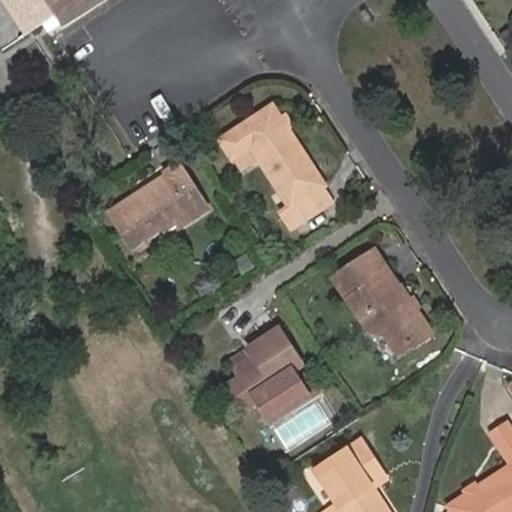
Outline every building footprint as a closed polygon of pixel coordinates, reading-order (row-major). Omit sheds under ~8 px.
[(64,28),(105,1),(104,0),(2,0),(25,34),(56,15),(64,28)] [(511,31),(500,40),(506,50),(511,45),(511,31)] [(281,122),(272,108),(220,141),(232,159),(251,147),(260,161),(289,208),(285,211),(295,228),(332,201),(288,133),(281,122)] [(288,133),(293,129),(286,118),(281,122),(288,133)] [(232,159),(241,174),(260,161),(251,147),(232,159)] [(180,162),(167,170),(169,174),(183,165),(180,162)] [(183,165),(169,174),(111,211),(133,247),(164,226),(178,218),(182,226),(209,208),(183,165)] [(164,226),(169,234),(182,226),(178,218),(164,226)] [(417,308),(409,297),(403,287),(399,289),(375,252),(336,279),(350,300),(354,298),(364,314),(361,317),(369,330),(388,336),(395,348),(407,342),(411,348),(433,334),(417,308)] [(417,308),(421,305),(414,294),(409,297),(417,308)] [(350,300),(361,317),(364,314),(354,298),(350,300)] [(251,346),(257,356),(239,369),(245,377),(258,399),(273,421),(311,395),(295,369),(304,363),(280,326),(251,346)] [(229,387),(243,409),(258,399),(245,377),(229,387)] [(506,445),(511,441),(511,420),(496,430),(506,445)] [(511,511),(511,441),(506,445),(511,455),(511,464),(509,466),(511,470),(493,481),(491,478),(453,502),(458,511),(511,511)] [(371,483),(385,474),(364,443),(319,474),(342,507),(334,511),(390,511),(377,492),(371,483)] [(491,478),(493,481),(511,470),(509,466),(507,463),(489,474),(491,478)] [(377,492),(391,483),(385,474),(371,483),(377,492)]
